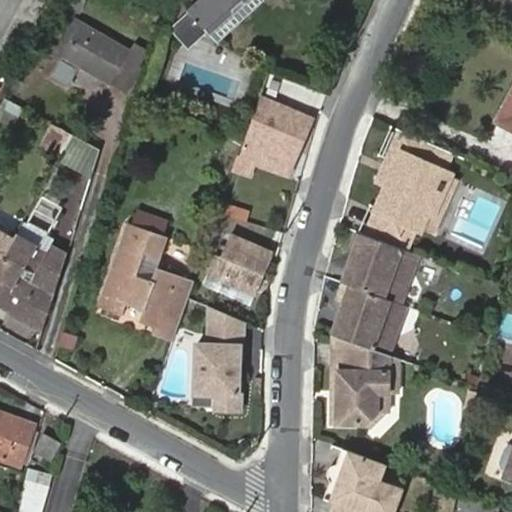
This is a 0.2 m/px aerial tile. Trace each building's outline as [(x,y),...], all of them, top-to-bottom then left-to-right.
[(196,0),(187,9),(194,16),(190,19),(198,28),(202,24),(207,31),(240,0),(196,0)] [(264,0),(240,0),(207,31),(219,44),(265,1),(264,0)] [(63,56),(83,23),(73,17),(54,52),(63,56)] [(130,50),(83,23),(63,56),(52,77),(70,87),(81,67),(111,84),(113,82),(128,90),(141,67),(138,65),(147,51),(134,44),(130,50)] [(312,120),(262,101),(240,157),(289,176),(312,120)] [(511,105),(501,126),(511,131),(511,105)] [(92,174),(104,150),(53,124),(41,149),(92,174)] [(450,152),(402,130),(389,160),(399,164),(390,184),(367,236),(406,250),(408,242),(406,237),(400,235),(406,221),(420,227),(427,209),(433,212),(449,174),(442,171),(450,152)] [(399,164),(389,160),(381,180),(390,184),(399,164)] [(456,177),(449,174),(433,212),(427,209),(420,227),(432,232),(456,177)] [(240,208),(221,202),(217,212),(237,218),(240,208)] [(406,250),(409,251),(420,227),(406,221),(400,235),(406,237),(408,242),(406,250)] [(153,334),(172,340),(187,298),(193,282),(157,269),(152,282),(134,276),(142,252),(158,258),(165,237),(127,223),(98,305),(120,314),(124,302),(145,309),(141,321),(156,326),(153,334)] [(206,276),(255,296),(273,254),(215,227),(206,252),(220,259),(218,265),(212,262),(206,276)] [(0,232),(0,261),(12,240),(13,239),(0,232)] [(346,284),(348,284),(400,303),(418,254),(409,251),(406,250),(367,236),(360,232),(357,232),(350,251),(357,255),(346,284)] [(17,308),(39,248),(15,234),(13,239),(12,240),(0,261),(0,304),(15,313),(17,308)] [(15,314),(43,330),(68,253),(52,243),(47,253),(39,248),(17,308),(15,313),(15,314)] [(350,251),(341,281),(346,284),(357,255),(350,251)] [(251,305),(255,296),(206,276),(203,284),(251,305)] [(347,303),(334,334),(339,336),(388,354),(405,305),(400,303),(348,284),(342,301),(347,303)] [(244,322),(210,307),(209,344),(197,345),(195,404),(216,405),(216,409),(241,410),(242,394),(239,394),(240,348),(243,347),(244,322)] [(337,398),(331,398),(331,422),(364,424),(376,412),(387,412),(388,393),(396,393),(398,372),(389,371),(390,354),(388,354),(339,336),(337,398)] [(399,358),(390,354),(389,371),(398,372),(399,358)] [(0,412),(0,457),(20,465),(34,425),(0,412)] [(44,433),(34,451),(51,461),(61,443),(44,433)] [(389,478),(393,467),(349,450),(336,484),(341,485),(335,502),(361,511),(396,511),(401,501),(383,495),(389,478)] [(17,511),(43,511),(54,475),(29,469),(17,511)] [(407,485),(389,478),(383,495),(401,501),(407,485)] [(341,485),(336,484),(330,501),(335,502),(341,485)] [(361,511),(335,502),(331,511),(361,511)]
